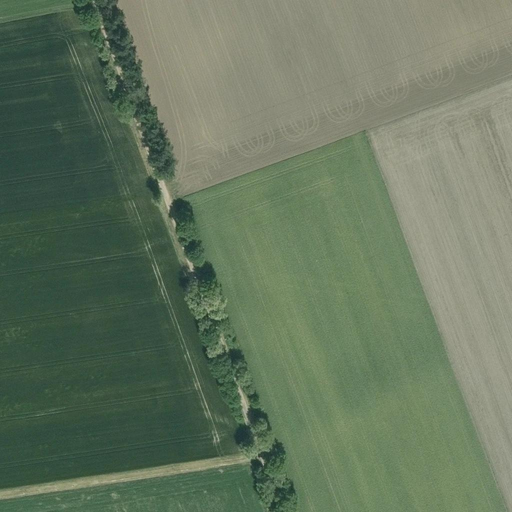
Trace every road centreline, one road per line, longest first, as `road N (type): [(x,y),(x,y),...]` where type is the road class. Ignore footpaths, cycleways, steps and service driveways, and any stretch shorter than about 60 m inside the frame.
road 1 (residential): [(282,511),(94,0)]
road 2 (track): [(0,493),(261,454)]
